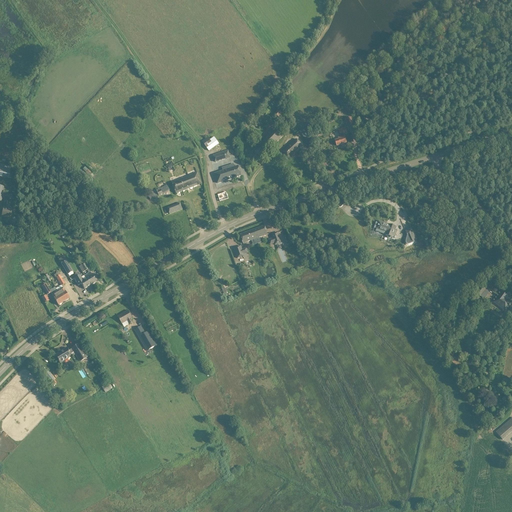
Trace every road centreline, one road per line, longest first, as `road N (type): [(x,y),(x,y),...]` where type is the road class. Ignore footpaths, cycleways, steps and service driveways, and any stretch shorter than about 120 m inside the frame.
road 1 (tertiary): [(260,212),(51,328),(0,372)]
road 2 (track): [(333,0),(286,82),(285,138),(252,175),(255,205)]
road 3 (tertiary): [(435,156),(260,212)]
road 4 (unclassified): [(511,251),(435,156)]
